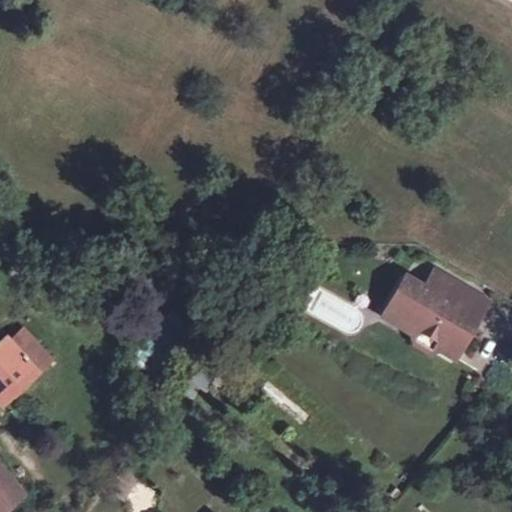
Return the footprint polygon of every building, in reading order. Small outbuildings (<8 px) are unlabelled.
[(406,277),(383,315),(414,332),(423,330),(437,339),(440,349),(455,358),(475,324),(454,312),(467,291),(435,271),(425,288),(406,277)] [(467,291),(454,312),(475,324),(488,302),(467,291)] [(287,336),(276,326),(266,337),(277,347),(287,336)] [(423,330),(414,332),(416,344),(430,352),(440,349),(437,339),(423,330)] [(0,343),(0,396),(1,398),(50,357),(27,332),(14,344),(8,337),(0,343)] [(226,348),(213,340),(204,355),(217,363),(226,348)] [(202,358),(188,379),(203,388),(216,368),(202,358)] [(198,387),(185,378),(179,388),(192,397),(198,387)] [(122,465),(107,484),(125,498),(140,479),(122,465)] [(0,468),(0,511),(21,495),(0,468)]
